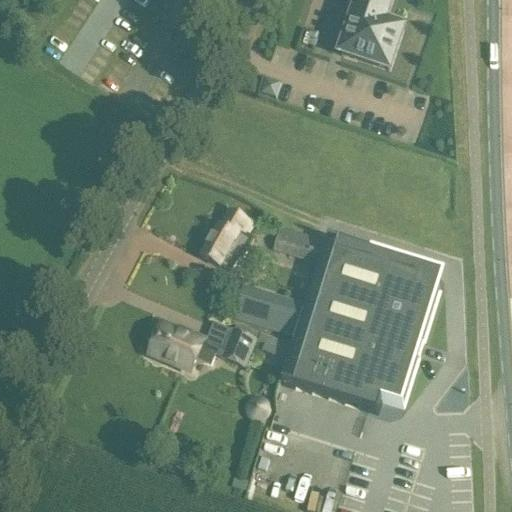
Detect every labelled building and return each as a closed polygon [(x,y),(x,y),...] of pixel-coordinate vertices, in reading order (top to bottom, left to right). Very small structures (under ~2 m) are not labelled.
[(341,0),(342,0),(360,6),(343,59),(391,76),(405,34),(387,28),(395,0),(341,0)] [(254,97),(263,76),(238,65),(229,86),(254,97)] [(204,262),(221,271),(232,277),(239,263),(242,265),(255,242),(251,239),(253,235),(253,234),(255,229),(231,216),(223,231),(221,230),(204,262)] [(274,254),(317,267),(324,242),(282,229),(274,254)] [(371,256),(327,242),(282,386),(378,415),(382,402),(404,410),(440,297),(423,292),(430,271),(372,253),(371,256)] [(293,340),(304,306),(244,288),(234,322),(293,340)] [(246,372),(258,343),(257,343),(259,336),(238,327),(227,355),(181,336),(180,337),(163,330),(151,360),(191,376),(196,364),(212,371),(216,359),(222,361),(221,363),(246,372)] [(264,336),(257,358),(279,365),(286,342),(264,336)] [(263,421),(266,408),(249,405),(246,417),(263,421)] [(426,494),(426,511),(441,511),(442,494),(426,494)]
